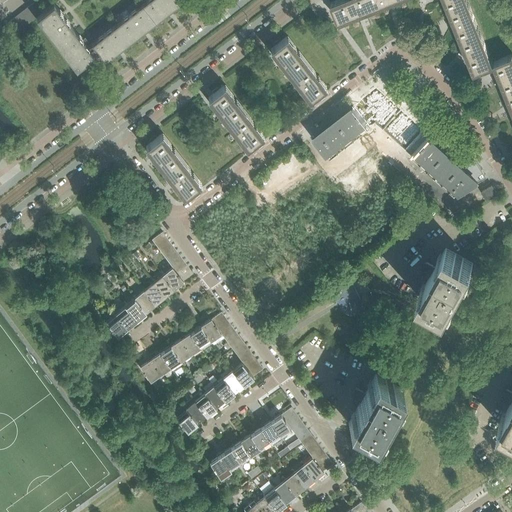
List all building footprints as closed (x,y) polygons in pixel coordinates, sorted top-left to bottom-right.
[(169,10),(174,6),(179,2),(179,3),(181,1),(180,0),(147,0),(143,3),(156,21),(158,19),(162,15),(169,10)] [(373,6),(370,0),(337,0),(332,2),(339,20),(373,6)] [(479,30),(474,16),(468,0),(450,8),(462,37),(479,30)] [(42,12),(34,1),(29,5),(37,16),(42,12)] [(57,41),(73,28),(54,3),(42,12),(37,16),(57,41)] [(143,29),(148,25),(149,26),(154,22),(156,21),(143,3),(118,23),(131,40),(133,39),(132,38),(137,35),(137,34),(143,29)] [(37,16),(29,5),(24,9),(32,19),(37,16)] [(32,19),(24,9),(19,13),(27,23),(32,19)] [(27,23),(19,13),(14,17),(22,27),(27,23)] [(22,27),(14,17),(10,20),(18,31),(22,27)] [(18,31),(10,20),(4,24),(12,35),(18,31)] [(131,40),(118,23),(92,43),(97,50),(105,60),(107,58),(112,54),(118,49),(123,45),(124,45),(128,41),(129,42),(131,40)] [(88,46),(82,39),(73,28),(57,41),(76,67),(93,54),(88,46)] [(493,64),(486,46),(479,30),(462,37),(475,71),(493,64)] [(290,73),(305,61),(295,47),(286,36),(281,40),(279,38),(274,42),(276,44),(271,48),(290,73)] [(97,50),(92,43),(88,46),(93,54),(97,50)] [(511,88),(511,54),(502,58),(495,61),(497,67),(507,90),(511,88)] [(325,86),(313,71),(305,61),(290,73),(309,98),(325,86)] [(228,122),(243,110),(224,85),(219,89),(217,87),(212,91),(213,93),(210,96),(208,97),(228,122)] [(330,159),(370,128),(352,106),(313,137),(330,159)] [(247,146),(262,135),(243,110),(228,122),(247,146)] [(165,170),(181,158),(161,133),(156,137),(155,135),(149,139),(151,142),(146,145),(165,170)] [(481,180),(486,176),(475,157),(462,165),(429,135),(411,155),(455,196),(459,192),(460,193),(481,180)] [(200,183),(189,169),(181,158),(165,170),(185,195),(200,183)] [(482,191),(487,199),(497,193),(492,185),(487,189),(482,191)] [(143,227),(154,219),(148,212),(138,220),(143,227)] [(158,247),(168,239),(165,234),(162,236),(159,238),(157,240),(154,242),(158,247)] [(162,252),(172,244),(168,239),(158,247),(162,252)] [(165,257),(176,249),(172,244),(162,252),(165,257)] [(446,312),(466,275),(473,263),(446,248),(436,267),(426,262),(422,270),(421,270),(421,271),(430,276),(418,297),(446,312)] [(169,262),(179,254),(176,249),(165,257),(169,262)] [(173,267),(183,259),(179,254),(169,262),(172,266),(173,267)] [(176,271),(187,264),(183,259),(173,267),(176,271)] [(176,271),(180,276),(183,274),(185,273),(188,271),(190,269),(187,264),(176,271)] [(180,276),(176,271),(173,267),(172,266),(163,273),(174,288),(183,281),(183,280),(180,276)] [(174,288),(163,273),(162,274),(154,280),(153,281),(165,295),(174,288)] [(165,295),(153,281),(152,282),(145,288),(144,289),(156,303),(165,295)] [(156,303),(144,289),(135,295),(134,296),(146,311),(156,303)] [(146,311),(134,296),(125,304),(137,318),(146,311)] [(137,318),(125,304),(116,311),(127,326),(137,318)] [(127,326),(116,311),(106,319),(109,324),(111,327),(112,327),(117,334),(118,334),(127,326)] [(227,320),(227,319),(224,314),(221,316),(219,318),(216,320),(214,322),(217,327),(227,320)] [(220,333),(217,327),(211,318),(201,324),(210,338),(210,339),(213,345),(224,337),(221,333),(220,333)] [(220,333),(231,325),(227,320),(217,327),(220,333)] [(210,338),(201,324),(191,331),(200,345),(200,346),(202,349),(204,348),(202,344),(210,339),(210,338)] [(224,337),(235,330),(231,325),(220,333),(221,333),(224,337)] [(238,334),(235,330),(224,337),(228,342),(230,340),(233,338),(236,336),(238,334)] [(200,345),(191,331),(181,337),(190,352),(192,356),(194,355),(191,351),(200,346),(200,345)] [(190,352),(181,337),(171,344),(180,358),(180,359),(182,363),(184,361),(181,358),(190,352)] [(180,358),(171,344),(161,351),(170,365),(170,366),(172,369),(174,368),(172,364),(180,359),(180,358)] [(249,349),(246,344),(243,346),(241,348),(238,350),(235,352),(239,357),(249,349)] [(242,362),(253,354),(249,349),(239,357),(242,361),(241,361),(242,362)] [(170,365),(161,351),(151,358),(162,376),(164,375),(162,371),(170,366),(170,365)] [(246,367),(257,359),(253,354),(242,362),(246,367)] [(162,376),(151,358),(140,364),(143,369),(143,370),(145,373),(150,379),(158,373),(161,377),(162,376)] [(260,364),(260,363),(257,359),(246,367),(250,371),(252,369),(255,368),(258,366),(260,364)] [(253,375),(250,371),(246,367),(242,362),(235,369),(232,365),(230,367),(233,370),(244,383),(253,376),(253,375)] [(244,383),(233,370),(230,367),(221,374),(224,378),(224,377),(235,391),(244,383)] [(198,374),(193,377),(197,383),(202,379),(198,374)] [(376,438),(396,401),(403,389),(376,374),(365,393),(356,387),(356,388),(352,396),(351,396),(351,397),(360,402),(348,423),(376,438)] [(235,391),(224,377),(224,378),(216,384),(213,380),(211,382),(214,385),(215,385),(225,398),(235,391)] [(215,385),(214,385),(206,392),(203,388),(202,389),(201,390),(204,393),(205,392),(216,406),(225,398),(215,385)] [(216,406),(205,392),(204,393),(201,390),(202,389),(192,396),(195,400),(196,400),(207,414),(216,406)] [(511,431),(511,391),(507,389),(507,390),(503,397),(502,397),(502,398),(511,403),(499,424),(511,431)] [(207,414),(196,400),(195,400),(188,407),(185,403),(183,404),(197,421),(207,414)] [(197,421),(183,404),(182,406),(185,409),(177,416),(181,421),(181,422),(183,425),(184,424),(187,429),(188,429),(197,421)] [(287,422),(297,415),(294,410),(291,412),(289,413),(286,415),(284,417),(287,422)] [(290,427),(287,422),(284,417),(281,413),(280,413),(271,419),(280,434),(282,438),(288,435),(285,431),(290,427)] [(291,428),(301,420),(297,415),(287,422),(290,427),(291,428)] [(280,434),(271,419),(261,426),(270,440),(269,441),(272,445),(274,443),(271,440),(280,434)] [(294,432),(305,424),(301,420),(291,428),(294,432)] [(305,431),(308,429),(305,424),(294,432),(298,437),(300,435),(303,433),(305,431)] [(270,440),(261,426),(251,433),(260,447),(259,448),(262,451),(267,448),(264,444),(269,441),(270,440)] [(260,447),(251,433),(241,439),(250,454),(252,458),(254,456),(252,453),(259,448),(260,447)] [(250,454),(241,439),(231,446),(240,460),(240,461),(242,464),(244,463),(242,459),(250,454)] [(319,444),(316,439),(313,441),(310,443),(308,445),(305,447),(309,452),(319,444)] [(312,457),(323,449),(319,444),(309,452),(311,456),(312,457)] [(240,460),(231,446),(220,453),(232,471),(234,470),(231,466),(240,461),(240,460)] [(316,462),(326,454),(323,449),(312,457),(316,462)] [(232,471),(220,453),(210,460),(213,464),(212,465),(215,468),(219,474),(228,468),(230,472),(232,471)] [(316,462),(320,466),(322,465),(325,463),(327,461),(330,459),(326,454),(316,462)] [(323,470),(320,467),(320,466),(316,462),(312,457),(304,464),(301,461),(300,462),(302,465),(303,465),(314,478),(323,471),(323,470)] [(314,478),(303,465),(302,465),(295,471),(292,468),(291,470),(293,473),(294,472),(305,486),(314,478)] [(305,486),(294,472),(293,473),(285,479),(283,476),(281,477),(284,480),(285,480),(295,493),(305,486)] [(295,493),(285,480),(284,480),(276,486),(274,483),(272,485),(274,488),(275,487),(286,501),(295,493)] [(286,501),(275,487),(274,488),(267,494),(264,491),(263,492),(265,496),(266,495),(276,509),(286,501)] [(266,495),(265,496),(257,502),(255,498),(253,500),(263,511),(272,511),(276,509),(266,495)] [(263,511),(253,500),(244,507),(246,511),(247,511),(263,511)]
